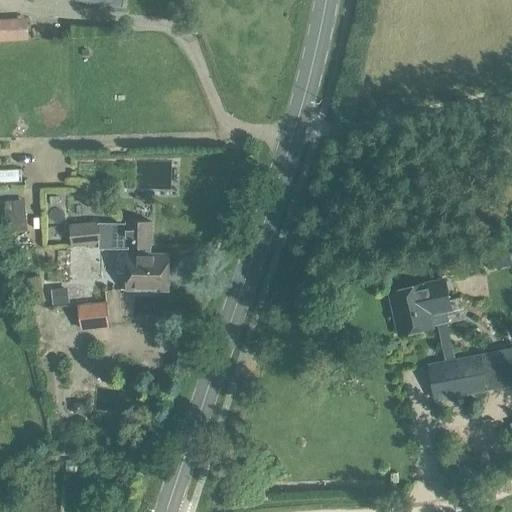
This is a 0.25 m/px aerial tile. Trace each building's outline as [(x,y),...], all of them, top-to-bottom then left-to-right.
[(0,34),(0,56),(29,56),(28,34),(0,34)] [(302,150),(318,99),(309,96),(292,147),(302,150)] [(114,224),(99,221),(70,224),(72,247),(101,244),(101,249),(129,249),(129,246),(139,246),(151,246),(152,246),(152,222),(127,222),(127,224),(114,224)] [(139,246),(138,254),(128,254),(127,290),(169,291),(170,254),(151,254),(151,246),(139,246)] [(424,286),(391,293),(400,334),(435,326),(433,315),(454,310),(447,279),(429,284),(424,284),(424,286)] [(68,288),(52,290),(54,306),(70,303),(68,288)] [(107,302),(78,305),(81,331),(110,327),(107,302)] [(82,344),(111,343),(110,332),(81,333),(82,344)] [(445,361),(428,364),(435,402),(489,392),(489,390),(488,388),(482,354),(456,359),(455,359),(445,361)] [(0,488),(2,496),(13,493),(10,481),(0,483),(0,488)]
